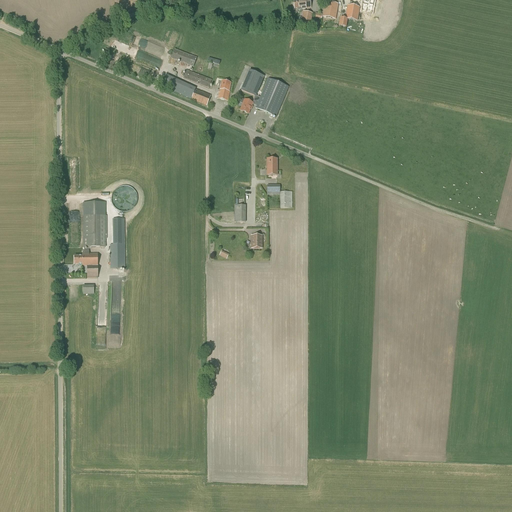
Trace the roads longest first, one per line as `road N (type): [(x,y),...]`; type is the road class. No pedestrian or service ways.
road 1 (unclassified): [(61,511),(59,49)]
road 2 (unclassified): [(312,156),(59,49)]
road 3 (track): [(312,156),(498,229)]
